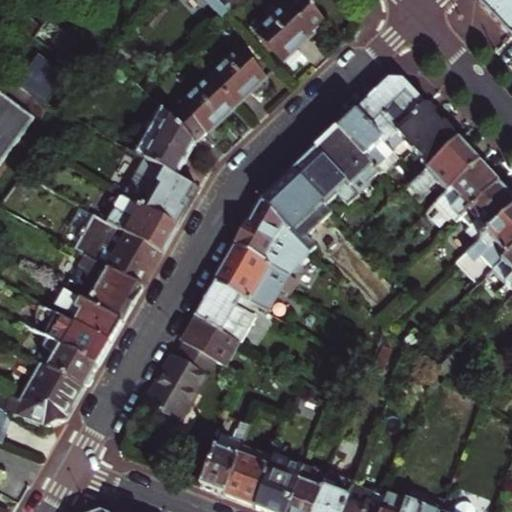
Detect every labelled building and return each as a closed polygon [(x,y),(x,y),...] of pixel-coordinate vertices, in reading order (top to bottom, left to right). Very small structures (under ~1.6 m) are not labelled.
[(204,0),(222,19),(242,0),(204,0)] [(293,0),(290,4),(289,3),(259,31),(285,58),(315,30),(314,29),(327,16),(311,0),(293,0)] [(511,0),(480,0),(481,8),(509,39),(511,36),(511,0)] [(209,78),(234,105),(261,80),(236,53),(209,78)] [(43,102),(61,75),(37,59),(19,86),(43,102)] [(172,123),(192,144),(234,105),(209,78),(182,104),(187,109),(172,123)] [(388,83),(370,100),(399,131),(424,108),(402,84),(388,83)] [(0,155),(29,117),(0,95),(0,155)] [(370,100),(354,116),(382,146),(395,134),(399,131),(370,100)] [(424,108),(399,131),(395,134),(402,142),(411,152),(440,125),(439,125),(424,108)] [(391,156),(390,154),(382,146),(354,116),(337,132),(371,169),(374,173),(391,156)] [(172,123),(149,164),(172,178),(192,144),(172,123)] [(440,125),(411,152),(428,170),(456,143),(440,125)] [(371,169),(337,132),(315,153),(356,198),(364,190),(357,183),(371,169)] [(395,134),(382,146),(390,154),(402,142),(395,134)] [(456,143),(428,170),(415,181),(409,187),(420,198),(432,187),(441,196),(476,163),(456,143)] [(356,198),(315,153),(293,174),(328,211),(341,198),(348,206),(356,198)] [(374,173),(378,177),(396,161),(391,156),(374,173)] [(476,163),(441,196),(434,203),(453,224),(459,219),(496,185),(476,163)] [(172,178),(149,164),(126,202),(175,230),(197,192),(172,178)] [(261,204),(286,229),(309,251),(310,253),(316,247),(306,237),(331,214),(328,211),(293,174),(261,204)] [(459,219),(479,241),(511,209),(511,202),(496,185),(459,219)] [(107,225),(161,256),(175,230),(126,202),(119,214),(115,211),(107,225)] [(236,248),(266,265),(286,229),(261,204),(236,248)] [(497,253),(503,260),(511,251),(511,209),(479,241),(475,245),(490,260),(497,253)] [(107,225),(83,211),(63,246),(82,257),(90,244),(101,250),(94,263),(141,290),(161,256),(107,225)] [(286,229),(266,265),(288,278),(298,260),(304,260),(309,251),(286,229)] [(266,265),(236,248),(214,284),(256,308),(268,314),(283,287),(288,278),(266,265)] [(511,294),(511,251),(503,260),(490,272),(511,294)] [(141,290),(94,263),(93,263),(80,286),(72,282),(65,295),(70,298),(120,326),(141,290)] [(283,287),(292,291),(297,283),(288,278),(283,287)] [(256,308),(214,284),(194,319),(239,345),(255,319),(251,316),(256,308)] [(120,326),(70,298),(58,320),(107,348),(120,326)] [(37,336),(49,315),(36,307),(34,311),(33,318),(33,324),(33,328),(31,332),(37,336)] [(107,348),(58,320),(49,315),(37,336),(46,341),(95,370),(107,348)] [(239,345),(194,319),(182,341),(185,343),(215,361),(227,367),(239,345)] [(95,370),(46,341),(34,363),(83,391),(95,370)] [(173,355),(146,403),(178,422),(215,361),(185,343),(177,357),(173,355)] [(7,375),(0,388),(0,412),(10,416),(42,428),(66,421),(83,391),(34,363),(22,384),(7,375)] [(278,369),(271,382),(293,394),(300,382),(278,369)] [(0,442),(10,416),(0,412),(0,442)] [(199,488),(224,497),(238,457),(250,425),(244,423),(241,431),(237,429),(233,440),(219,435),(199,488)] [(269,469),(238,457),(224,497),(254,508),(269,469)] [(254,508),(263,511),(287,511),(303,470),(273,459),(269,469),(254,508)] [(327,476),(304,468),(303,470),(287,511),(312,511),(322,487),(327,476)] [(379,511),(386,495),(353,483),(348,497),(342,511),(379,511)] [(342,511),(348,497),(322,487),(312,511),(342,511)] [(379,511),(438,511),(441,508),(427,503),(426,506),(387,492),(386,495),(379,511)]
